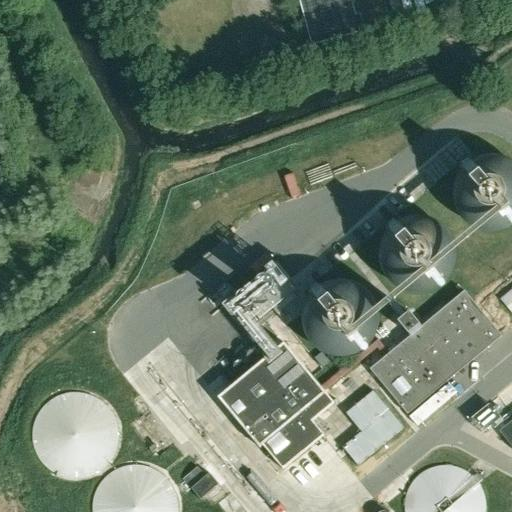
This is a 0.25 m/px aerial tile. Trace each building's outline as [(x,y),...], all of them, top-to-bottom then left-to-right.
[(299,0),(312,46),(361,33),(351,0),(299,0)] [(494,220),(505,218),(511,212),(511,173),(507,168),(496,165),(484,166),(474,171),(467,180),(464,191),(466,203),(472,212),(482,219),(494,220)] [(419,282),(431,279),(438,274),(444,266),(446,256),(445,247),(441,238),(432,230),(421,227),(410,227),(400,233),(393,242),(390,253),(392,264),(398,274),(408,280),(419,282)] [(511,283),(497,296),(511,313),(511,283)] [(342,345),(353,343),(361,337),(366,329),(369,319),(368,310),(363,301),(355,293),(344,290),(333,291),(323,296),(316,305),(313,316),(314,328),(321,337),(330,344),(342,345)] [(411,336),(390,353),(370,370),(408,414),(502,336),(465,291),(422,326),(412,315),(401,324),(411,336)] [(333,401),(326,393),(285,343),(218,398),(260,448),(263,446),(283,469),(323,436),(310,420),(333,401)] [(343,447),(358,465),(404,427),(374,390),(346,413),(362,431),(343,447)] [(32,433),(33,445),(38,458),(47,468),(58,475),(71,478),(85,477),(97,472),(108,463),(115,451),(118,437),(116,423),(110,410),(99,400),(88,395),(75,393),(63,395),(51,400),(42,409),(35,420),(32,433)] [(511,421),(500,432),(511,446),(511,421)] [(91,504),(91,511),(176,511),(177,508),(175,494),(168,482),(158,472),(147,466),(134,464),(121,466),(110,472),(100,480),(94,491),(91,504)] [(184,478),(191,487),(205,476),(198,467),(184,478)] [(209,473),(205,476),(191,487),(200,498),(218,484),(209,473)]
